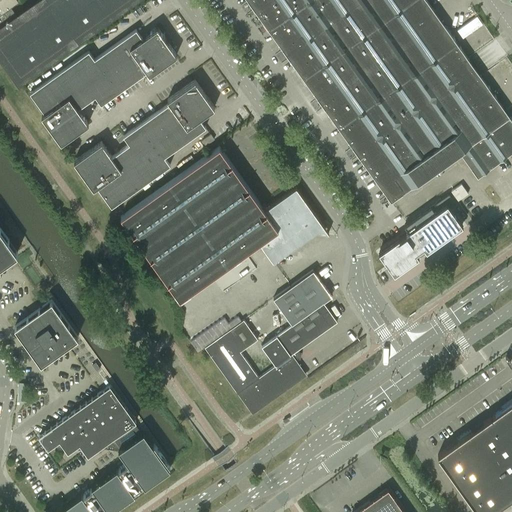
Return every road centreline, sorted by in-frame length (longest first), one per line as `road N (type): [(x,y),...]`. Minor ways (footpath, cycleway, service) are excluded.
road 1 (unclassified): [(407,353),(371,303),(341,218),(182,0)]
road 2 (unknown): [(353,239),(380,224),(381,199),(246,0)]
road 3 (secondary): [(407,353),(185,511)]
road 4 (unclassified): [(341,454),(511,334)]
road 5 (secondary): [(266,483),(421,372)]
road 6 (secondary): [(511,278),(407,353)]
